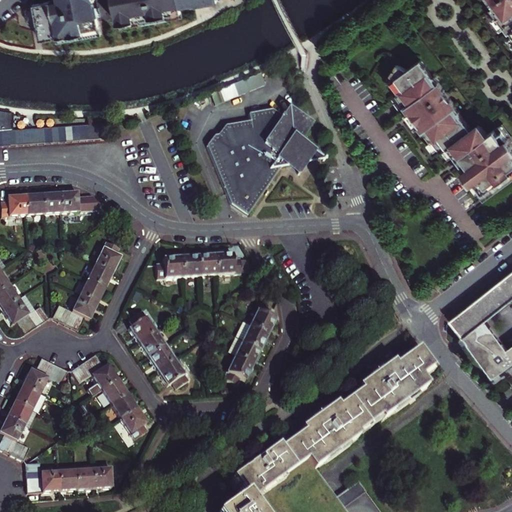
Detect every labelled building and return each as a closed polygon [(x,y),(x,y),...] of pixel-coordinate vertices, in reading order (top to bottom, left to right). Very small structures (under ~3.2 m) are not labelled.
[(56,43),(101,34),(94,0),(48,0),(34,3),(25,9),(28,22),(34,24),(37,23),(40,39),(55,36),(56,43)] [(113,0),(118,29),(183,17),(181,5),(179,0),(113,0)] [(511,0),(487,0),(492,7),(491,8),(496,16),(504,27),(508,32),(510,31),(511,34),(511,0)] [(504,27),(496,16),(492,19),(500,30),(504,27)] [(433,77),(432,78),(419,60),(406,70),(397,65),(390,75),(394,80),(393,87),(398,94),(396,95),(409,112),(419,126),(431,142),(433,141),(438,148),(441,153),(443,151),(449,147),(454,154),(457,158),(465,170),(461,173),(471,185),(475,182),(484,194),(511,173),(511,146),(498,127),(487,136),(478,124),(471,129),(459,113),(460,113),(433,77)] [(265,85),(260,73),(219,90),(224,102),(265,85)] [(394,80),(390,75),(385,83),(393,87),(394,80)] [(279,172),(290,170),(298,176),(305,167),(314,165),(325,163),(319,158),(317,157),(300,144),(310,130),(297,121),(287,113),(283,119),(272,111),(249,115),(250,122),(251,129),(220,135),(217,135),(207,150),(230,202),(247,215),(254,206),(271,182),(279,172)] [(419,126),(409,112),(403,116),(414,130),(419,126)] [(0,134),(7,134),(14,134),(16,134),(16,129),(11,129),(10,116),(0,114),(0,134)] [(87,120),(88,128),(91,128),(99,128),(96,120),(87,120)] [(227,126),(220,135),(251,129),(250,122),(227,126)] [(511,137),(502,124),(498,127),(511,146),(511,173),(484,194),(480,198),(484,203),(511,181),(511,137)] [(84,129),(85,143),(92,142),(91,128),(88,128),(84,129)] [(99,128),(91,128),(92,142),(105,141),(99,128)] [(69,130),(70,144),(78,143),(77,129),(69,130)] [(77,129),(78,143),(85,143),(84,129),(77,129)] [(42,146),(50,145),(49,131),(42,132),(42,146)] [(49,131),(50,145),(57,145),(56,131),(49,131)] [(22,148),(21,133),(16,134),(14,134),(15,148),(22,148)] [(433,141),(431,142),(427,145),(432,153),(438,148),(433,141)] [(449,147),(443,151),(449,158),(454,154),(449,147)] [(461,173),(465,170),(457,158),(453,161),(461,173)] [(475,182),(471,185),(480,198),(484,194),(475,182)] [(58,197),(59,216),(102,213),(91,200),(76,201),(75,196),(58,197)] [(58,197),(41,198),(42,217),(59,216),(58,197)] [(23,199),(25,218),(42,217),(41,198),(23,199)] [(6,200),(6,206),(0,206),(0,220),(25,218),(23,199),(6,200)] [(94,267),(111,276),(113,271),(119,260),(114,257),(117,251),(104,245),(94,267)] [(214,258),(215,277),(240,275),(240,274),(239,263),(239,262),(232,262),(231,256),(214,258)] [(214,258),(196,259),(198,278),(215,277),(214,258)] [(198,278),(196,259),(179,260),(181,279),(198,278)] [(162,261),(162,267),(155,267),(156,281),(181,279),(179,260),(162,261)] [(247,262),(239,263),(240,274),(248,274),(247,262)] [(94,267),(86,283),(103,291),(108,281),(111,276),(94,267)] [(511,271),(449,321),(473,351),(492,377),(504,369),(511,362),(511,271)] [(98,302),(103,291),(86,283),(78,299),(96,307),(98,302)] [(0,293),(0,313),(0,314),(17,303),(7,289),(0,293)] [(23,299),(17,303),(27,318),(33,314),(23,299)] [(93,311),(96,307),(78,299),(70,314),(88,323),(93,311)] [(17,303),(0,314),(10,329),(27,318),(17,303)] [(248,328),(266,337),(269,331),(273,322),(268,319),(271,312),(259,306),(259,307),(248,328)] [(57,325),(64,312),(57,309),(51,322),(57,325)] [(39,311),(33,315),(41,327),(47,323),(39,311)] [(70,315),(64,312),(57,325),(64,328),(70,315)] [(137,345),(153,334),(140,313),(128,321),(128,323),(130,325),(132,327),(127,330),(130,335),(135,342),(137,345)] [(33,315),(27,319),(35,331),(41,327),(33,315)] [(70,331),(76,318),(70,315),(64,328),(70,331)] [(83,321),(76,318),(70,331),(77,334),(83,321)] [(27,319),(21,323),(29,334),(35,331),(27,319)] [(29,334),(21,323),(15,327),(23,339),(29,334)] [(241,344),(258,353),(263,342),(266,337),(248,328),(244,326),(236,342),(241,344)] [(146,359),(162,348),(153,334),(137,345),(141,351),(142,353),(146,359)] [(233,360),(251,368),(253,363),(258,353),(241,344),(236,342),(228,357),(233,360)] [(154,371),(155,373),(172,362),(162,348),(146,359),(151,367),(152,369),(154,371)] [(342,511),(314,473),(359,440),(357,437),(380,420),(382,423),(427,389),(420,379),(432,371),(417,351),(394,367),(391,364),(357,389),(360,393),(338,409),(336,405),(301,432),(303,435),(282,450),(280,448),(233,482),(243,496),(222,511),(342,511)] [(94,358),(88,362),(96,374),(102,370),(94,358)] [(251,368),(233,360),(222,382),(234,388),(238,381),(243,384),(248,373),(251,368)] [(47,364),(40,361),(34,374),(41,377),(47,364)] [(88,362),(82,366),(90,378),(96,374),(88,362)] [(172,362),(155,373),(157,377),(159,378),(160,381),(165,388),(169,385),(171,389),(174,392),(186,384),(172,362)] [(53,367),(47,364),(41,377),(47,380),(53,367)] [(82,366),(76,370),(84,382),(90,378),(82,366)] [(60,370),(53,367),(47,380),(54,384),(60,370)] [(100,393),(116,382),(107,368),(103,371),(91,379),(100,393)] [(67,374),(60,370),(54,384),(60,387),(67,374)] [(78,386),(84,382),(76,370),(70,374),(78,386)] [(29,373),(21,389),(39,397),(46,382),(29,373)] [(126,397),(116,382),(100,393),(110,408),(126,397)] [(21,389),(14,404),(32,412),(39,397),(21,389)] [(120,422),(136,411),(126,397),(110,408),(120,422)] [(14,404),(6,419),(24,428),(29,430),(37,415),(32,412),(14,404)] [(141,429),(145,426),(136,411),(120,422),(133,442),(145,434),(141,429)] [(16,443),(24,428),(6,419),(0,432),(0,435),(2,437),(16,443)] [(2,438),(0,441),(0,452),(2,454),(9,441),(2,438)] [(9,457),(15,444),(9,441),(2,454),(9,457)] [(15,460),(21,447),(15,444),(9,457),(15,460)] [(28,450),(21,447),(15,460),(22,463),(28,450)] [(24,466),(24,474),(38,473),(38,465),(24,466)] [(92,472),(93,491),(110,490),(109,471),(92,472)] [(76,492),(93,491),(92,472),(74,473),(76,492)] [(64,493),(76,492),(74,473),(57,474),(58,494),(64,493)] [(53,494),(58,494),(57,474),(40,475),(41,495),(53,494)] [(359,485),(337,502),(343,511),(344,511),(367,495),(359,485)] [(40,495),(39,487),(25,488),(26,496),(40,495)]
